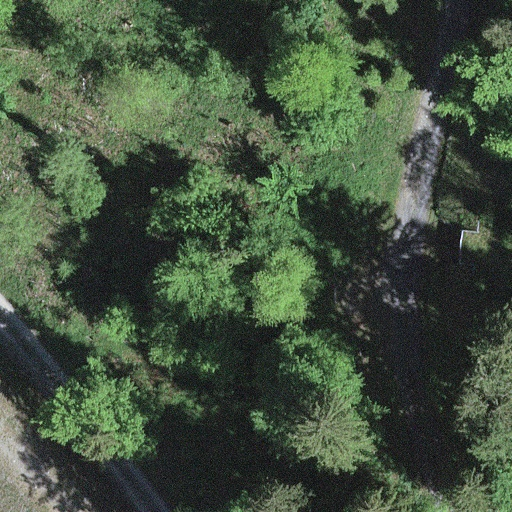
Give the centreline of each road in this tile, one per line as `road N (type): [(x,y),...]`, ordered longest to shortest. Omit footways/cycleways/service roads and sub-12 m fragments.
road 1 (track): [(477,511),(421,372),(416,151),(458,0)]
road 2 (track): [(0,333),(145,511)]
